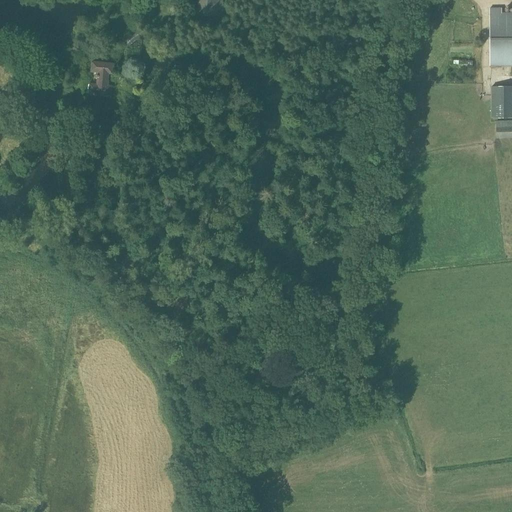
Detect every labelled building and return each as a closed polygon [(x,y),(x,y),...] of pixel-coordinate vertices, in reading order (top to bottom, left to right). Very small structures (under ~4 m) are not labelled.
[(197,0),(198,17),(223,17),(222,0),(197,0)] [(502,9),(490,9),(490,18),(491,18),(491,61),(506,61),(506,64),(511,64),(511,61),(511,17),(502,17),(502,9)] [(450,59),(450,68),(469,68),(469,59),(450,59)] [(113,65),(92,63),(91,73),(98,73),(96,85),(90,85),(89,95),(111,97),(112,87),(107,86),(109,74),(113,75),(113,65)] [(511,87),(491,88),(491,119),(511,118),(511,87)] [(496,139),(511,137),(511,122),(496,123),(496,139)]
